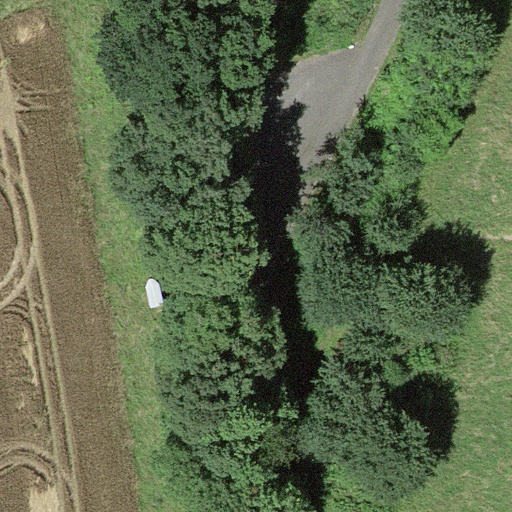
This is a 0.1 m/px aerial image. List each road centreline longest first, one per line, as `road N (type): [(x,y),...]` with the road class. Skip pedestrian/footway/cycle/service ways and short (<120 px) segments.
road 1 (track): [(260,498),(484,77),(511,40)]
road 2 (track): [(215,0),(237,270),(258,389),(260,511)]
